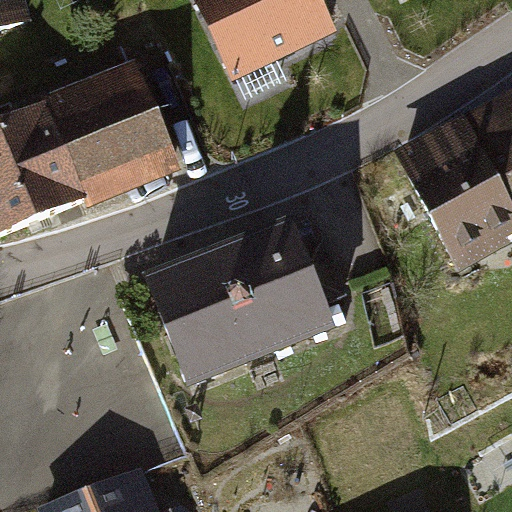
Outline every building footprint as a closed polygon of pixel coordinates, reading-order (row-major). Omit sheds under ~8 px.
[(0,0),(0,36),(29,28),(20,0),(0,0)] [(329,31),(314,0),(196,0),(233,77),(329,31)] [(0,245),(173,176),(134,78),(0,131),(0,245)] [(511,105),(403,163),(462,273),(511,246),(511,105)] [(291,236),(154,291),(195,393),(332,338),(291,236)] [(150,511),(137,476),(42,511),(150,511)]
